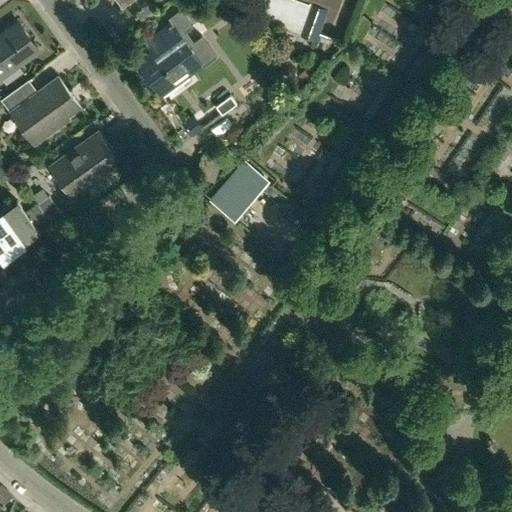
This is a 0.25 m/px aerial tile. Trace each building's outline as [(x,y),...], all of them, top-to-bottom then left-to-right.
[(260,10),(263,0),(240,0),(239,3),(260,10)] [(311,4),(299,0),(263,0),(260,10),(257,18),(300,34),(311,4)] [(299,0),(311,4),(329,10),(335,13),(339,0),(299,0)] [(321,33),(329,10),(311,4),(300,34),(319,40),(321,33)] [(153,53),(138,65),(159,93),(200,62),(203,66),(217,56),(201,35),(194,41),(186,30),(193,26),(180,8),(168,17),(172,23),(153,38),(146,43),(153,53)] [(0,78),(39,49),(18,21),(0,34),(0,78)] [(1,99),(9,112),(32,143),(62,122),(60,119),(79,105),(57,76),(36,91),(28,79),(1,99)] [(230,95),(216,105),(222,113),(236,104),(230,95)] [(76,148),(50,167),(73,198),(102,176),(100,173),(118,160),(97,131),(76,147),(76,148)] [(1,155),(0,156),(0,175),(2,178),(12,171),(1,155)] [(209,199),(235,221),(236,220),(270,180),(244,158),(209,199)] [(63,215),(48,195),(37,203),(51,223),(63,215)] [(17,201),(0,212),(0,259),(2,262),(24,246),(23,245),(40,232),(17,201)] [(269,447),(260,458),(281,476),(290,465),(269,447)] [(0,484),(0,499),(4,504),(12,495),(0,484)]
